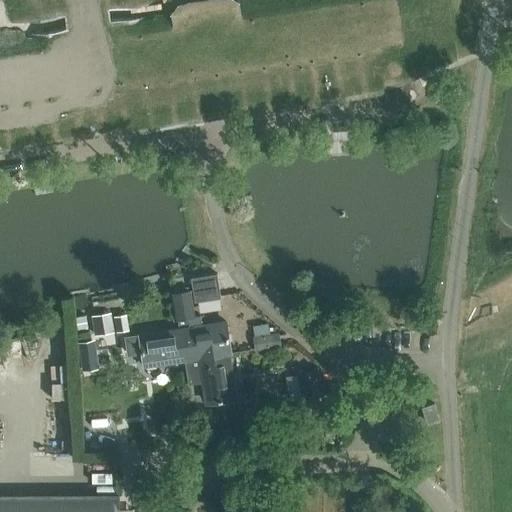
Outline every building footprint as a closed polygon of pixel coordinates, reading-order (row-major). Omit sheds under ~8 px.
[(0,152),(30,148),(202,122),(374,96),(376,98),(390,114),(392,115),(409,107),(412,83),(460,61),(473,56),(475,50),(475,42),(471,7),(472,4),(474,0),(240,0),(241,5),(234,0),(212,0),(179,5),(171,15),(129,21),(112,24),(110,12),(133,8),(165,3),(164,0),(3,0),(4,1),(4,0),(8,23),(12,26),(42,22),(66,18),(67,30),(50,33),(26,36),(22,31),(7,30),(0,30),(0,152)] [(218,274),(192,277),(195,301),(221,297),(218,274)] [(186,348),(188,359),(189,367),(193,367),(192,359),(206,357),(204,350),(217,348),(219,355),(231,353),(227,323),(203,327),(201,315),(194,316),(190,291),(174,294),(180,329),(182,348),(186,348)] [(115,332),(113,314),(95,316),(97,334),(115,332)] [(76,317),(79,330),(89,328),(87,315),(76,317)] [(119,331),(129,330),(128,315),(117,316),(119,331)] [(284,333),(283,321),(258,324),(260,336),(284,333)] [(180,329),(126,337),(129,354),(143,352),(145,366),(188,359),(186,348),(182,348),(180,329)] [(255,338),(257,348),(281,344),(279,334),(255,338)] [(85,341),(78,342),(83,371),(90,369),(85,341)] [(231,353),(219,355),(217,348),(204,350),(206,357),(192,359),(193,367),(189,367),(191,384),(206,381),(208,402),(237,397),(231,353)] [(303,399),(321,396),(317,373),(299,375),(303,399)] [(432,422),(439,419),(435,405),(427,408),(432,422)] [(119,511),(119,497),(0,497),(0,511),(119,511)] [(383,498),(367,500),(368,511),(385,510),(383,498)]
